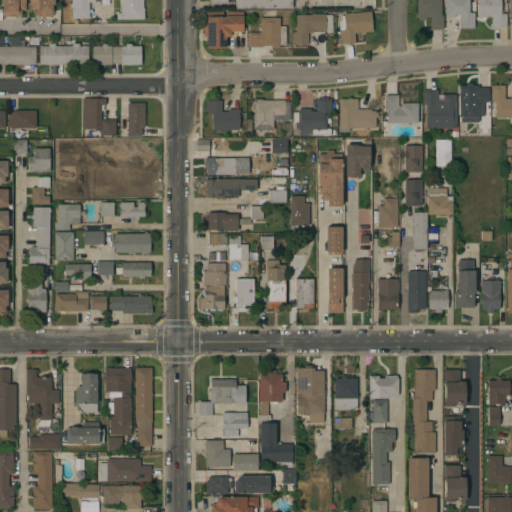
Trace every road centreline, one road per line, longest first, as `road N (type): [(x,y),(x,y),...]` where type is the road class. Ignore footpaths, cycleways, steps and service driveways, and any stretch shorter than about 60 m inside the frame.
road 1 (residential): [(0,87),(157,87),(203,76),(511,55)]
road 2 (tertiary): [(176,0),(177,511)]
road 3 (tertiary): [(0,344),(511,345)]
road 4 (residential): [(475,345),(472,511)]
